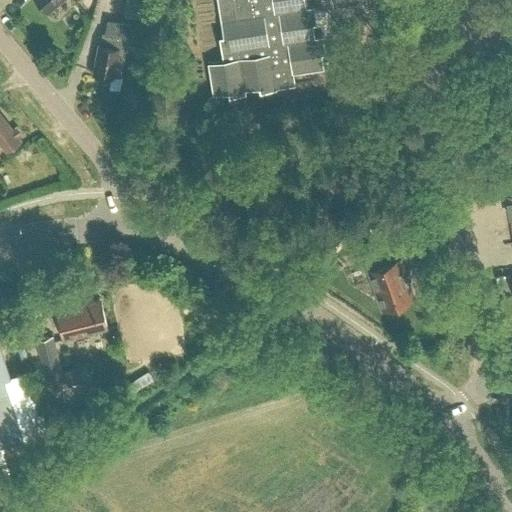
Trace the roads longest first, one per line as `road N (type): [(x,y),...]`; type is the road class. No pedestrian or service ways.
road 1 (tertiary): [(452,423),(354,338),(267,284),(208,252),(114,224)]
road 2 (unclassified): [(483,387),(424,0)]
road 3 (tertiary): [(114,224),(110,171),(0,36)]
